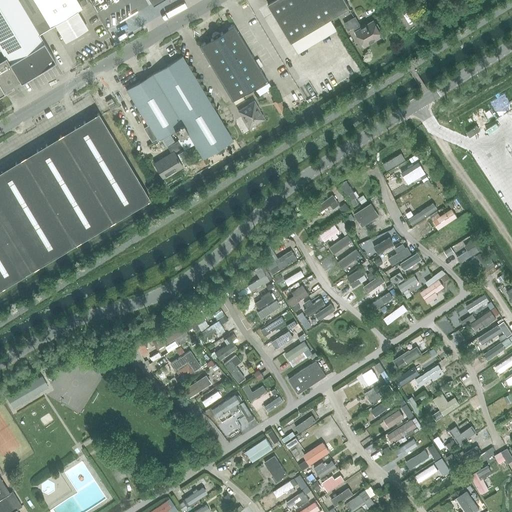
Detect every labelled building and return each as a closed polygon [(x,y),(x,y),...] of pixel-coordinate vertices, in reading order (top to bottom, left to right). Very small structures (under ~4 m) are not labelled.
[(0,94),(5,92),(3,89),(10,85),(11,86),(20,81),(21,82),(55,61),(39,34),(55,24),(65,41),(88,28),(77,10),(82,8),(76,0),(0,0),(0,47),(5,56),(0,58),(0,94)] [(274,0),(268,4),(291,43),(292,42),(298,53),(337,30),(331,20),(350,8),(345,0),(274,0)] [(365,46),(382,36),(373,20),(362,27),(355,16),(344,23),(348,30),(353,27),(365,46)] [(232,100),(266,80),(233,25),(199,45),(232,100)] [(203,159),(233,141),(182,56),(126,89),(157,140),(175,130),(180,138),(188,133),(203,159)] [(313,82),(317,91),(322,89),(318,80),(313,82)] [(257,94),(271,87),(268,82),(254,88),(257,94)] [(110,108),(116,104),(112,98),(106,101),(110,108)] [(279,113),(284,109),(278,99),(273,102),(279,113)] [(248,128),(264,119),(254,101),(238,111),(248,128)] [(0,289),(150,199),(99,112),(0,171),(0,289)] [(406,139),(392,149),(396,154),(410,145),(406,139)] [(174,152),(183,147),(178,140),(167,147),(171,153),(154,164),(163,178),(182,166),(174,152)] [(404,179),(423,170),(419,162),(400,170),(404,179)] [(349,181),(342,184),(350,201),(356,198),(349,181)] [(372,202),(355,211),(362,225),(379,216),(372,202)] [(453,208),(431,215),(435,226),(457,219),(453,208)] [(318,233),(325,242),(339,232),(333,223),(318,233)] [(369,258),(394,243),(386,230),(361,244),(369,258)] [(435,238),(438,244),(453,237),(450,231),(435,238)] [(329,246),(336,255),(354,243),(347,234),(329,246)] [(461,240),(451,245),(454,251),(464,245),(461,240)] [(357,249),(338,259),(342,267),(352,262),(353,264),(363,259),(357,249)] [(278,268),(297,259),(293,250),(274,258),(278,268)] [(417,251),(399,262),(404,269),(422,257),(417,251)] [(390,255),(391,262),(401,260),(399,253),(390,255)] [(377,258),(374,263),(381,266),(384,261),(377,258)] [(360,281),(367,277),(360,263),(345,271),(351,281),(358,277),(360,281)] [(249,292),(268,281),(260,265),(252,269),(258,279),(235,291),(239,299),(245,296),(249,302),(241,306),(245,314),(257,307),(249,292)] [(377,276),(371,267),(368,269),(370,272),(366,275),(370,280),(377,276)] [(429,284),(419,290),(425,300),(453,283),(444,269),(426,279),(429,284)] [(383,274),(366,283),(370,290),(386,281),(383,274)] [(415,274),(398,284),(402,291),(419,280),(415,274)] [(292,290),(294,293),(287,298),(290,303),(308,292),(302,284),(292,290)] [(254,301),(261,313),(277,304),(270,292),(254,301)] [(319,294),(304,303),(308,311),(323,302),(319,294)] [(482,296),(463,304),(467,313),(485,304),(482,296)] [(373,308),(386,302),(383,297),(371,302),(373,308)] [(316,312),(319,318),(335,309),(331,303),(316,312)] [(300,305),(294,309),(300,317),(306,313),(300,305)] [(477,329),(497,318),(493,310),(473,322),(477,329)] [(307,327),(319,319),(314,311),(302,318),(307,327)] [(395,316),(389,319),(392,325),(398,322),(395,316)] [(227,342),(235,337),(233,333),(225,338),(227,342)] [(304,350),(308,347),(304,340),(285,353),(293,365),(308,356),(304,350)] [(244,375),(236,363),(241,360),(236,353),(223,362),(237,380),(244,375)] [(399,365),(405,359),(400,354),(394,360),(399,365)] [(508,382),(511,380),(511,354),(501,358),(508,382)] [(298,394),(326,375),(316,360),(288,379),(298,394)] [(210,368),(213,375),(220,372),(217,365),(210,368)] [(419,383),(443,373),(440,365),(416,375),(419,383)] [(414,366),(395,378),(399,384),(418,372),(414,366)] [(259,371),(262,377),(270,373),(268,367),(259,371)] [(371,367),(357,376),(361,382),(369,376),(374,383),(380,380),(371,367)] [(190,399),(212,383),(205,373),(183,389),(190,399)] [(42,376),(8,396),(14,406),(48,387),(42,376)] [(256,395),(264,391),(262,386),(253,390),(256,395)] [(372,396),(376,390),(370,387),(367,392),(372,396)] [(218,390),(201,399),(204,405),(221,395),(218,390)] [(357,399),(362,406),(369,400),(364,393),(357,399)] [(433,399),(440,410),(432,415),(436,421),(444,415),(460,404),(455,397),(448,402),(442,393),(433,399)] [(234,394),(211,409),(217,419),(240,405),(234,394)] [(407,400),(419,417),(424,414),(412,396),(407,400)] [(372,408),(376,415),(391,406),(387,398),(372,408)] [(400,409),(383,417),(388,426),(404,418),(400,409)] [(294,425),(299,432),(316,420),(312,414),(294,425)] [(386,434),(392,443),(417,426),(412,418),(386,434)] [(475,434),(471,426),(459,431),(457,425),(451,428),(457,442),(475,434)] [(284,441),(294,434),(292,431),(281,437),(284,441)] [(299,433),(293,437),(297,443),(303,438),(299,433)] [(408,447),(420,440),(417,434),(405,441),(408,447)] [(252,461),(272,447),(265,436),(245,451),(252,461)] [(309,464),(329,450),(322,440),(302,454),(309,464)] [(372,443),(364,447),(367,453),(375,449),(372,443)] [(420,461),(432,452),(428,446),(416,455),(420,461)] [(508,464),(511,461),(511,456),(507,448),(501,452),(505,460),(508,464)] [(399,460),(404,453),(400,449),(395,457),(399,460)] [(450,465),(465,457),(462,451),(453,455),(452,453),(446,456),(450,465)] [(273,452),(262,459),(275,479),(286,472),(273,452)] [(499,464),(505,460),(501,452),(494,456),(499,464)] [(314,464),(318,474),(336,466),(332,457),(314,464)] [(434,462),(414,475),(418,482),(439,468),(443,474),(449,470),(441,457),(433,461),(434,462)] [(489,489),(483,476),(491,473),(488,465),(470,473),(479,493),(489,489)] [(319,482),(325,491),(344,480),(340,473),(333,477),(331,474),(319,482)] [(0,511),(18,511),(17,510),(22,506),(12,491),(10,493),(0,477),(0,511)] [(276,496),(297,483),(293,477),(272,490),(276,496)] [(307,486),(285,501),(288,506),(296,502),(299,506),(314,496),(307,486)] [(188,503),(206,493),(203,487),(185,497),(188,503)] [(341,497),(343,491),(336,487),(333,494),(341,497)] [(346,503),(352,511),(365,503),(369,509),(375,505),(365,490),(359,493),(360,494),(346,503)] [(456,498),(465,511),(475,511),(479,509),(467,491),(456,498)] [(321,511),(322,511),(316,500),(295,511),(321,511)] [(182,511),(187,508),(183,501),(178,505),(182,511)] [(206,503),(193,511),(206,511),(210,509),(206,503)]
